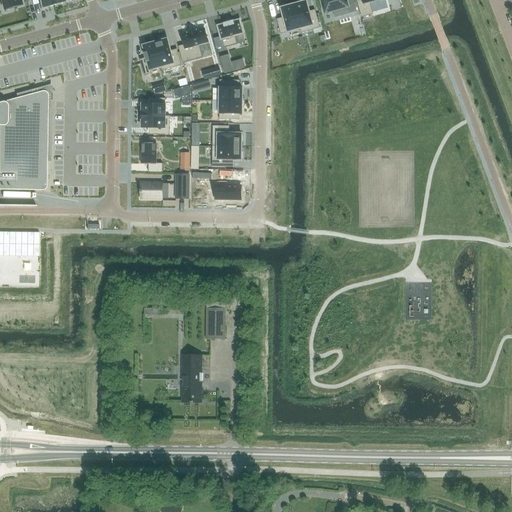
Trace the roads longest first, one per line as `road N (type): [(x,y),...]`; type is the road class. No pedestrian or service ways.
road 1 (primary): [(511,453),(0,444)]
road 2 (primary): [(0,459),(511,463)]
road 3 (residential): [(110,213),(258,219),(261,25),(254,0)]
road 4 (unclassified): [(98,19),(111,52),(110,213)]
